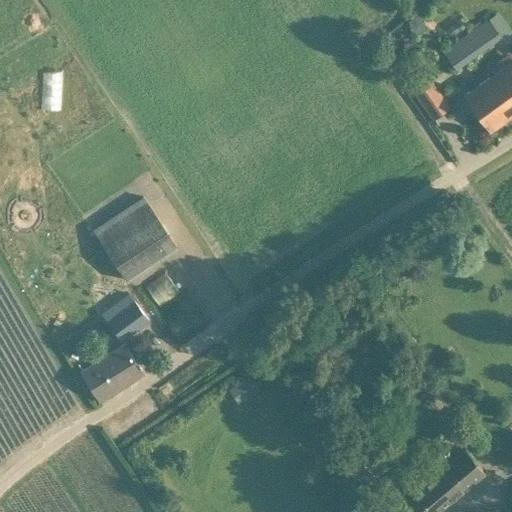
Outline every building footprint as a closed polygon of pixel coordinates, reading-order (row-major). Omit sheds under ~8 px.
[(455,69),(501,37),(488,18),(442,51),(455,69)] [(511,52),(510,49),(489,64),(495,72),(464,94),(489,130),(511,113),(511,52)] [(412,90),(421,103),(433,119),(450,107),(438,91),(430,78),(412,90)] [(73,121),(90,105),(75,88),(58,104),(73,121)] [(93,229),(116,263),(127,279),(177,246),(166,229),(143,196),(93,229)] [(122,340),(149,320),(129,293),(102,313),(122,340)] [(80,371),(100,400),(143,373),(124,343),(80,371)] [(239,382),(228,389),(238,402),(248,395),(239,382)] [(430,439),(433,436),(449,423),(431,402),(412,418),(430,439)] [(332,450),(345,468),(358,459),(345,441),(332,450)] [(432,475),(451,499),(484,471),(465,448),(452,459),(443,449),(428,461),(426,463),(424,462),(418,468),(427,479),(432,475)] [(411,511),(436,511),(451,499),(432,475),(427,479),(428,480),(420,487),(413,479),(391,497),(399,506),(401,509),(406,505),(409,509),(411,511)]
